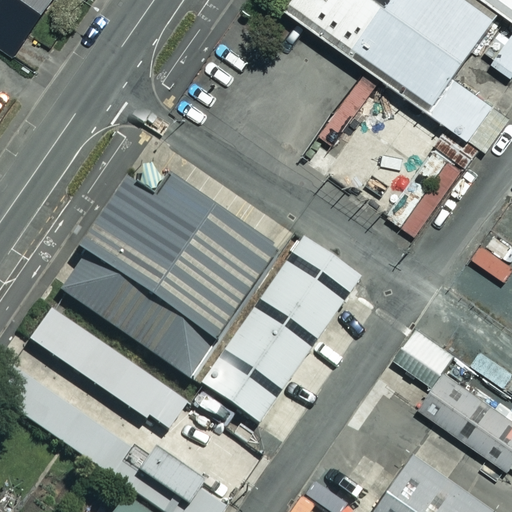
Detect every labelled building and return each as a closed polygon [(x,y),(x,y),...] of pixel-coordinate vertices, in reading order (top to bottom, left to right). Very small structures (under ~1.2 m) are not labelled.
[(0,0),(0,46),(14,56),(52,0),(0,0)] [(511,0),(284,0),(279,7),(466,138),(492,101),(455,76),(498,15),(511,24),(511,0)] [(369,293),(144,142),(39,298),(264,449),(369,293)] [(0,401),(166,511),(224,511),(228,506),(198,486),(204,477),(152,443),(146,452),(12,362),(0,380),(0,401)] [(511,414),(442,365),(415,404),(511,472),(511,414)] [(366,511),(486,511),(405,456),(366,511)] [(145,511),(122,497),(112,511),(145,511)]
